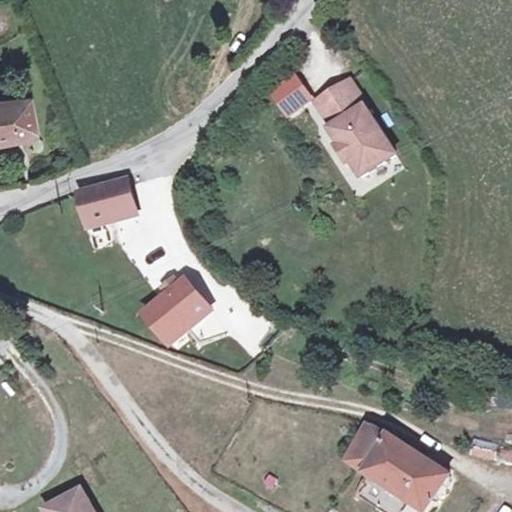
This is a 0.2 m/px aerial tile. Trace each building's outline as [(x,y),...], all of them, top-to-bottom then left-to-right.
[(275,93),(292,121),(321,104),(305,76),(275,93)] [(400,153),(353,81),(324,100),(336,119),(344,113),(348,120),(339,126),(336,128),(346,144),(343,146),(354,161),(357,159),(367,175),(400,153)] [(0,141),(30,136),(24,98),(12,99),(12,88),(0,90),(0,141)] [(348,120),(344,113),(336,119),(339,126),(348,120)] [(127,185),(79,202),(91,225),(137,210),(127,185)] [(216,315),(194,290),(153,327),(174,351),(216,315)] [(366,425),(345,463),(380,484),(420,510),(446,473),(397,442),(366,425)] [(472,456),(494,463),(497,452),(499,447),(477,439),(472,456)] [(511,455),(497,452),(494,463),(511,468),(511,455)] [(51,511),(93,511),(86,496),(51,511)]
